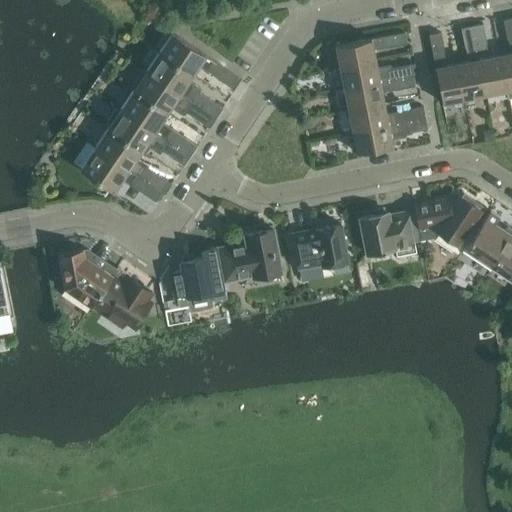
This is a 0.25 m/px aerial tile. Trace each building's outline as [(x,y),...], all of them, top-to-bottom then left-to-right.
[(511,53),(500,55),(507,90),(508,97),(511,96),(511,18),(504,20),(508,40),(509,39),(511,53)] [(483,24),(472,26),(486,94),(507,90),(500,55),(489,57),(486,44),(487,44),(483,24)] [(469,61),(458,63),(465,98),(486,94),(472,26),(461,28),(465,48),(466,48),(469,61)] [(172,32),(159,52),(193,74),(197,68),(203,67),(213,74),(212,74),(232,88),(239,78),(206,55),(172,32)] [(405,32),(337,46),(341,67),(376,60),(373,49),(387,47),(387,48),(407,44),(405,32)] [(430,34),(429,34),(443,102),(444,102),(465,98),(458,63),(447,65),(444,52),(445,52),(441,32),(430,34)] [(159,52),(147,71),(208,112),(213,116),(217,118),(223,108),(200,92),(201,90),(201,88),(189,80),(193,74),(159,52)] [(376,60),(341,67),(345,89),(413,75),(411,64),(392,68),(391,64),(377,67),(376,60)] [(145,69),(132,88),(134,89),(167,112),(169,110),(171,107),(183,115),(185,115),(186,113),(200,123),(208,112),(147,71),(145,69)] [(413,75),(345,89),(349,110),(384,103),(381,92),(395,89),(395,90),(415,86),(413,75)] [(134,89),(121,108),(188,153),(191,156),(198,146),(172,128),(171,129),(164,124),(163,119),(167,112),(134,89)] [(384,103),(349,110),(354,131),(426,117),(423,106),(419,107),(399,111),(386,114),(384,103)] [(115,111),(107,123),(108,127),(142,150),(146,152),(150,147),(158,152),(160,149),(181,163),(184,166),(191,156),(188,153),(121,108),(120,110),(115,111)] [(208,112),(200,123),(209,129),(217,118),(213,116),(208,112)] [(426,117),(354,131),(358,153),(392,146),(391,139),(405,136),(406,134),(412,133),(412,131),(424,129),(424,130),(428,129),(426,117)] [(108,127),(96,146),(162,191),(169,181),(146,166),(146,167),(135,159),(142,150),(108,127)] [(493,129),(483,131),(485,142),(495,140),(493,129)] [(96,146),(80,168),(114,191),(122,179),(155,201),(162,191),(96,146)] [(169,181),(162,191),(166,193),(172,183),(169,181)] [(429,206),(415,209),(416,212),(421,240),(436,237),(435,239),(453,251),(460,240),(481,209),(472,203),(473,201),(472,199),(466,194),(464,195),(463,197),(460,195),(454,203),(448,198),(428,202),(429,206)] [(490,211),(466,247),(494,266),(511,238),(511,229),(508,227),(505,230),(495,223),(500,217),(490,211)] [(389,212),(360,217),(367,253),(396,248),(397,255),(415,251),(413,242),(408,214),(390,217),(389,212)] [(421,240),(416,212),(408,214),(413,242),(421,240)] [(341,223),(291,233),(298,268),(322,264),(322,266),(333,264),(335,275),(351,272),(349,261),(341,223)] [(246,242),(217,247),(224,281),(253,276),(253,277),(282,271),(274,228),(245,234),(246,242)] [(511,238),(494,266),(511,277),(511,238)] [(428,241),(421,242),(423,253),(434,251),(433,245),(428,241)] [(183,271),(170,273),(175,296),(177,295),(180,307),(189,305),(191,311),(214,307),(213,301),(227,298),(225,288),(224,281),(217,247),(217,246),(202,249),(203,257),(181,261),(183,271)] [(83,249),(59,253),(66,287),(92,305),(112,275),(117,269),(106,261),(102,268),(93,262),(91,254),(88,252),(84,252),(83,249)] [(0,314),(9,312),(0,265),(0,314)] [(112,275),(92,305),(122,325),(128,316),(137,322),(151,302),(148,299),(152,293),(129,277),(124,283),(112,275)]
